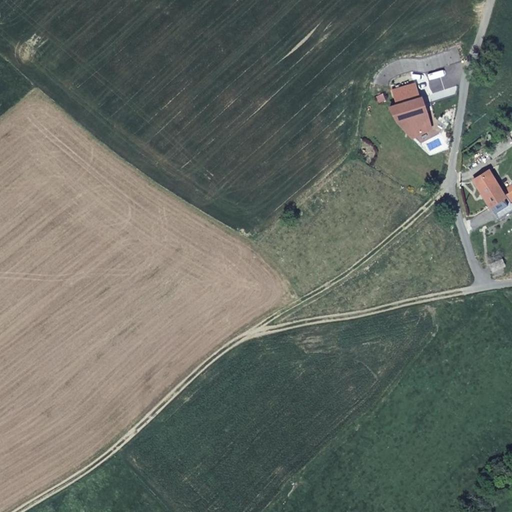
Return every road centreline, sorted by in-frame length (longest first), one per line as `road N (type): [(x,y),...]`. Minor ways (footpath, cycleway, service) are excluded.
road 1 (track): [(21,511),(80,478),(247,338),(476,289)]
road 2 (track): [(331,318),(330,306),(441,195),(455,168),(465,75),(491,0)]
road 3 (track): [(247,338),(375,257)]
